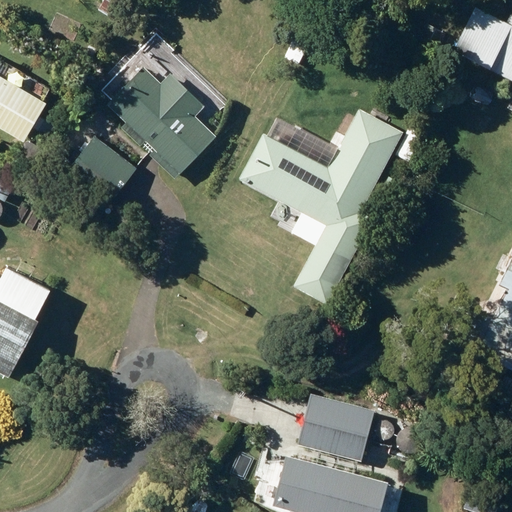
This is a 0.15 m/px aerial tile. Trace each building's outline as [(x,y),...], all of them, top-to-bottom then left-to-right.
[(511,16),(509,24),(478,9),(456,54),(511,81),(511,16)] [(283,57),(296,64),(314,29),(301,22),(283,57)] [(218,140),(196,118),(206,108),(172,75),(162,85),(146,69),(110,106),(128,124),(123,129),(143,148),(148,143),(182,176),(218,140)] [(0,129),(27,145),(50,107),(0,77),(0,129)] [(265,133),(242,177),(329,224),(327,228),(311,259),(297,286),(325,301),(369,220),(357,214),(358,211),(363,201),(400,129),(361,109),(348,134),(330,168),(265,133)] [(408,164),(424,130),(406,122),(390,156),(408,164)] [(95,138),(63,181),(107,213),(138,169),(95,138)] [(510,292),(478,354),(511,371),(511,265),(501,287),(510,292)] [(42,324),(39,322),(55,292),(14,271),(0,297),(0,374),(12,380),(42,324)] [(302,445),(362,461),(369,436),(367,436),(373,414),(312,397),(305,423),(307,423),(302,445)] [(276,510),(282,511),(385,511),(392,485),(289,458),(276,510)] [(483,510),(501,510),(501,505),(508,505),(508,492),(483,492),(483,510)]
